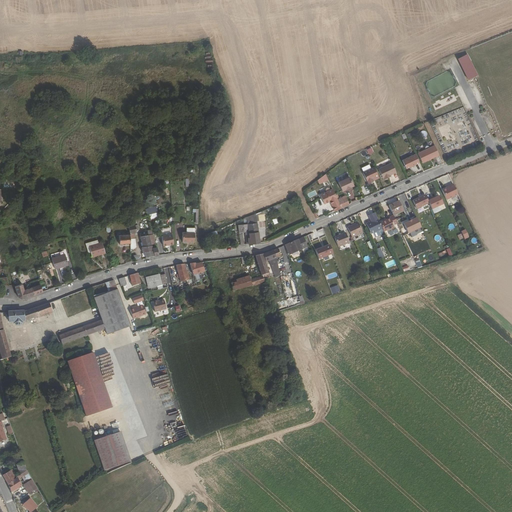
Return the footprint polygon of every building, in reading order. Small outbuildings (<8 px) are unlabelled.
[(467,54),(459,58),(469,79),(477,75),(467,54)] [(433,147),(416,155),(421,165),(434,158),(434,159),(438,157),(433,147)] [(408,156),(414,154),(412,151),(400,155),(402,160),(409,157),(408,156)] [(401,163),(405,171),(418,164),(414,156),(401,163)] [(382,180),(383,181),(388,179),(387,178),(389,176),(395,174),(390,164),(377,171),(382,180)] [(377,176),(373,168),(362,174),(365,182),(366,182),(367,184),(372,182),(371,180),(377,176)] [(320,180),(322,184),(328,181),(325,175),(320,180)] [(353,187),(349,178),(338,183),(342,192),(345,190),(346,191),(350,189),(350,188),(353,187)] [(439,191),(444,201),(456,195),(451,184),(446,187),(447,187),(439,191)] [(332,208),(334,212),(341,209),(337,200),(332,190),(320,196),(324,205),(330,202),(332,201),(334,207),(332,208)] [(425,201),(422,197),(414,201),(418,209),(426,205),(425,201)] [(429,201),(428,200),(425,201),(426,205),(430,211),(437,207),(433,199),(429,201)] [(395,201),(385,206),(390,216),(401,211),(395,201)] [(410,203),(414,211),(418,209),(414,201),(410,203)] [(156,208),(146,208),(146,214),(151,214),(151,216),(156,216),(156,208)] [(394,225),(393,221),(390,216),(386,218),(387,219),(377,224),(382,233),(391,228),(391,226),(394,225)] [(411,231),(418,228),(413,218),(409,221),(407,223),(411,231)] [(248,239),(251,238),(250,231),(258,230),(257,219),(248,221),(248,225),(238,226),(238,234),(242,234),(245,233),(246,240),(248,239)] [(382,234),(382,233),(377,224),(375,220),(370,222),(369,222),(364,224),(370,235),(371,234),(373,238),(382,234)] [(401,225),(405,234),(411,231),(407,223),(406,223),(405,222),(401,225)] [(129,238),(132,238),(133,237),(133,232),(135,232),(134,230),(137,230),(135,223),(128,224),(128,233),(129,238)] [(361,233),(356,223),(346,228),(350,238),(361,233)] [(187,234),(183,234),(183,243),(195,243),(195,229),(187,229),(187,234)] [(465,239),(469,237),(466,229),(461,231),(465,239)] [(249,245),(260,243),(258,230),(250,231),(251,238),(248,239),(249,245)] [(324,246),(328,244),(321,230),(317,231),(324,246)] [(151,243),(149,233),(145,234),(144,232),(140,233),(143,245),(151,243)] [(118,233),(118,243),(129,242),(129,241),(129,238),(128,233),(118,233)] [(333,238),(338,248),(348,244),(344,233),(333,238)] [(163,237),(164,246),(174,244),(173,235),(163,237)] [(289,255),(306,248),(302,238),(284,246),(289,255)] [(88,247),(91,256),(104,252),(101,243),(88,247)] [(145,251),(153,249),(151,243),(143,245),(142,246),(143,252),(145,251)] [(315,250),(319,260),(333,254),(329,244),(315,250)] [(277,259),(280,258),(279,255),(286,253),(284,247),(272,252),(276,264),(279,263),(277,259)] [(380,259),(387,256),(384,247),(376,249),(380,259)] [(446,250),(438,254),(441,259),(448,255),(446,250)] [(276,264),(272,252),(263,255),(265,264),(270,262),(276,277),(280,276),(276,264)] [(66,264),(63,254),(51,257),(54,267),(66,264)] [(263,255),(256,256),(261,277),(263,276),(268,274),(265,264),(263,255)] [(241,258),(216,261),(218,275),(242,272),(241,258)] [(203,262),(197,265),(197,263),(191,264),(195,276),(206,272),(203,262)] [(413,262),(403,268),(405,272),(410,269),(409,268),(415,265),(413,262)] [(190,280),(186,265),(178,266),(182,282),(190,280)] [(134,287),(142,285),(139,274),(131,276),(131,278),(134,287)] [(148,279),(151,288),(159,285),(160,290),(164,288),(160,275),(148,279)] [(261,277),(252,281),(252,280),(244,282),(246,289),(265,283),(263,276),(261,277)] [(235,292),(246,289),(244,282),(243,279),(232,283),(235,292)] [(33,294),(31,286),(23,289),(21,283),(14,285),(18,296),(21,298),(33,294)] [(338,285),(329,288),(332,296),(341,292),(338,285)] [(130,326),(118,287),(94,296),(102,321),(105,329),(107,335),(130,326)] [(142,295),(132,298),(134,304),(144,301),(142,295)] [(153,303),(156,312),(167,309),(165,300),(153,303)] [(52,312),(49,301),(37,306),(40,315),(52,312)] [(135,308),(134,307),(130,308),(134,319),(147,314),(143,305),(135,308)] [(9,311),(9,320),(16,320),(16,321),(17,322),(18,322),(19,322),(20,321),(21,320),(21,319),(25,318),(26,319),(40,315),(37,306),(25,310),(9,311)] [(105,329),(102,321),(91,325),(94,333),(105,329)] [(94,333),(91,325),(83,327),(86,336),(94,333)] [(83,327),(59,335),(62,344),(86,336),(83,327)] [(7,356),(10,355),(3,328),(0,328),(0,352),(1,358),(7,356)] [(90,417),(114,409),(93,353),(69,362),(90,417)] [(173,403),(166,379),(150,384),(156,405),(165,402),(166,405),(173,403)] [(114,433),(121,431),(117,422),(111,425),(114,433)] [(134,462),(123,434),(99,443),(110,471),(134,462)] [(98,443),(109,471),(110,471),(99,443),(98,443)] [(28,470),(24,461),(16,464),(20,470),(21,473),(28,470)] [(141,473),(137,462),(116,470),(120,481),(141,473)] [(12,468),(3,474),(7,481),(18,475),(16,472),(15,473),(12,468)] [(19,478),(29,472),(28,470),(21,473),(18,475),(19,478)] [(7,481),(11,490),(23,484),(19,478),(18,475),(7,481)] [(30,492),(38,487),(34,480),(26,485),(30,492)] [(29,511),(30,511),(38,505),(29,497),(22,505),(29,511)]
